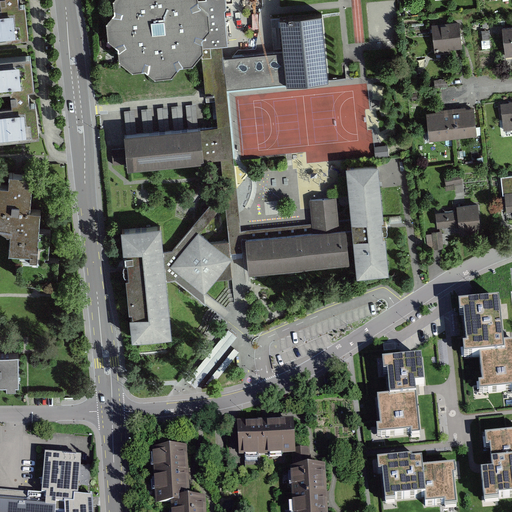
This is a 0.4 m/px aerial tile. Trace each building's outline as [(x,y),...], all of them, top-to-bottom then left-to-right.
[(0,40),(22,38),(17,0),(1,0),(2,10),(0,10),(0,40)] [(118,0),(118,1),(119,15),(110,24),(112,41),(123,49),(124,62),(137,73),(151,71),(160,80),(177,78),(185,67),(196,66),(207,53),(207,48),(218,47),(230,46),(226,0),(118,0)] [(320,14),(282,18),(285,52),(234,57),(236,79),(226,80),(227,90),(287,84),(287,87),(327,83),(320,14)] [(465,24),(433,26),(435,56),(467,53),(465,24)] [(511,27),(501,29),(504,60),(511,59),(511,27)] [(0,93),(14,92),(15,110),(0,111),(0,140),(34,138),(26,61),(0,63),(0,93)] [(393,78),(368,81),(371,110),(367,111),(369,131),(373,131),(375,152),(378,152),(379,159),(392,158),(391,150),(399,150),(393,78)] [(511,103),(498,105),(501,132),(511,130),(511,103)] [(475,109),(429,114),(432,143),(478,138),(475,109)] [(218,127),(125,135),(126,148),(112,149),(113,164),(128,162),(128,166),(220,157),(218,127)] [(380,162),(348,166),(359,274),(391,271),(380,162)] [(14,184),(0,183),(0,204),(4,204),(2,224),(15,225),(13,249),(33,251),(32,261),(41,261),(45,208),(33,207),(34,185),(27,184),(28,173),(14,172),(14,184)] [(444,177),(445,188),(462,185),(461,175),(444,177)] [(511,177),(502,179),(507,215),(511,213),(511,177)] [(311,200),(314,229),(244,235),(248,272),(351,262),(348,226),(342,227),(339,197),(311,200)] [(481,206),(437,209),(439,238),(483,235),(481,206)] [(164,226),(126,229),(137,338),(174,335),(168,271),(167,259),(164,226)] [(200,230),(173,263),(207,291),(234,257),(200,230)] [(429,233),(429,243),(439,243),(439,233),(429,233)] [(511,344),(503,346),(499,301),(462,304),(467,359),(479,357),(483,393),(511,390),(511,344)] [(229,331),(187,382),(195,389),(237,337),(229,331)] [(239,353),(234,349),(207,385),(212,389),(239,353)] [(21,353),(0,353),(0,387),(22,387),(21,353)] [(386,362),(390,398),(378,399),(382,437),(420,433),(415,387),(425,386),(422,358),(386,362)] [(296,423),(241,426),(243,460),(298,456),(296,423)] [(511,433),(489,436),(492,472),(481,473),(484,500),(511,496),(511,433)] [(189,449),(157,451),(157,453),(159,507),(175,506),(174,511),(207,511),(207,496),(191,496),(189,449)] [(0,511),(55,511),(56,505),(67,504),(67,511),(98,511),(97,497),(81,496),(85,459),(49,456),(41,493),(0,492),(0,511)] [(453,466),(423,469),(422,459),(381,463),(385,501),(424,497),(425,506),(457,502),(453,466)] [(331,511),(329,467),(294,469),(295,511),(331,511)]
